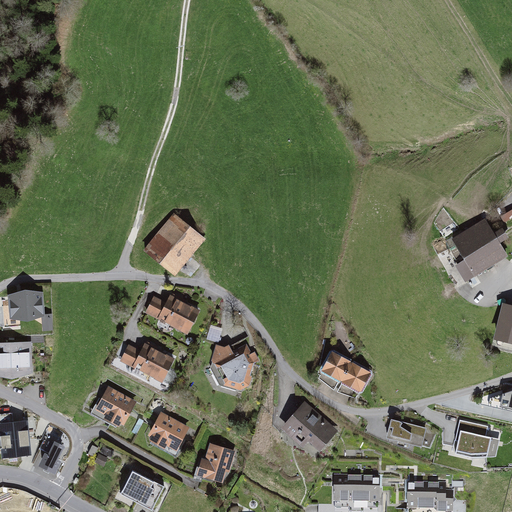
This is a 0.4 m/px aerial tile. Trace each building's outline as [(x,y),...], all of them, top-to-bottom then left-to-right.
[(511,218),(511,209),(501,217),(504,223),(511,218)] [(173,214),(145,250),(175,274),(204,238),(173,214)] [(506,256),(484,221),(453,239),(467,261),(458,265),(467,281),(506,256)] [(43,292),(8,295),(10,320),(45,318),(43,292)] [(202,311),(171,295),(166,304),(155,298),(147,313),(190,336),(202,311)] [(511,308),(505,306),(497,337),(511,341),(511,308)] [(215,336),(218,327),(212,324),(208,333),(215,336)] [(35,342),(0,341),(0,374),(34,375),(35,342)] [(175,360),(144,344),(139,352),(128,347),(119,362),(163,385),(175,360)] [(232,348),(216,347),(210,367),(220,387),(245,394),(257,370),(248,348),(236,357),(232,348)] [(338,386),(351,363),(332,353),(327,362),(321,359),(317,374),(320,375),(318,378),(323,381),(324,378),(338,386)] [(351,363),(338,386),(352,393),(350,397),(356,398),(370,373),(351,363)] [(137,405),(108,389),(93,412),(123,429),(137,405)] [(511,390),(490,398),(488,406),(511,410),(511,390)] [(334,430),(303,403),(279,428),(310,455),(334,430)] [(189,432),(159,416),(145,439),(176,455),(189,432)] [(399,421),(392,420),(387,437),(421,446),(423,437),(399,421)] [(488,426),(463,420),(455,454),(472,457),(487,457),(492,437),(486,436),(488,426)] [(30,422),(4,424),(5,457),(31,456),(30,422)] [(64,447),(52,442),(46,455),(42,453),(36,466),(55,475),(61,463),(57,460),(64,447)] [(237,453),(209,445),(199,480),(226,488),(237,453)] [(171,485),(136,469),(122,493),(159,510),(171,485)] [(382,475),(336,475),(336,510),(382,510),(382,475)] [(452,511),(453,482),(409,481),(408,511),(452,511)]
